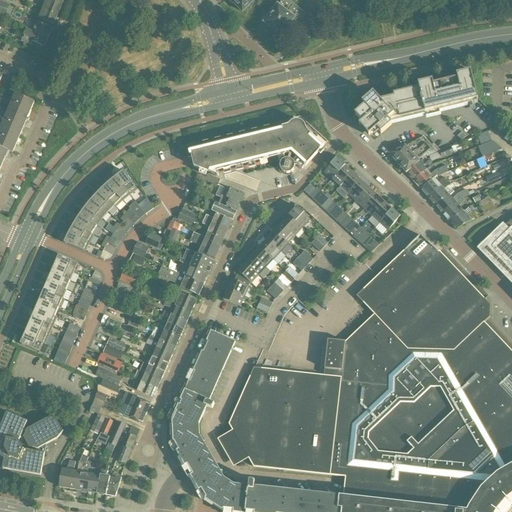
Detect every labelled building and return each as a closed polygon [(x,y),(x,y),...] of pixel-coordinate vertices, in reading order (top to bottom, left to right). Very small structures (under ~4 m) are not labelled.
[(44,4),(42,9),(58,15),(62,6),(47,0),(40,0),(40,2),(44,4)] [(233,4),(242,12),(253,1),(252,0),(229,0),(229,1),(232,4),(233,4)] [(272,12),(265,22),(266,23),(265,24),(265,25),(269,28),(271,28),(271,27),(281,34),(293,19),(298,23),(305,14),(286,0),(281,0),(280,2),(277,6),(276,7),(274,7),(272,10),(272,12)] [(9,6),(0,1),(0,13),(5,16),(9,6)] [(58,15),(42,9),(40,13),(36,11),(34,15),(35,17),(54,25),(58,15)] [(391,20),(402,26),(404,22),(394,15),(391,20)] [(39,37),(40,35),(48,39),(52,29),(36,22),(32,31),(27,29),(32,32),(32,34),(39,37)] [(27,29),(23,38),(21,42),(30,46),(32,42),(44,47),(48,39),(40,35),(39,37),(32,34),(32,32),(27,29)] [(355,115),(362,123),(359,126),(369,137),(377,130),(381,134),(392,125),(391,124),(425,116),(426,119),(441,115),(440,113),(468,106),(467,103),(478,100),(471,71),(456,75),(457,78),(433,84),(432,80),(418,84),(419,88),(393,94),(394,97),(379,100),(373,93),(362,103),(365,106),(355,115)] [(4,156),(3,157),(0,155),(0,150),(1,149),(5,150),(6,150),(13,153),(34,102),(18,95),(0,135),(0,169),(5,159),(7,160),(7,159),(4,156)] [(303,169),(307,165),(310,161),(312,163),(321,153),(319,151),(328,142),(300,116),(188,144),(194,167),(226,179),(224,175),(283,161),(282,162),(281,163),(280,164),(280,165),(280,166),(280,167),(280,168),(280,169),(281,170),(281,171),(282,172),(283,173),(284,173),(285,174),(286,174),(287,174),(288,174),(289,174),(290,174),(291,173),(292,172),(293,171),(294,170),(294,169),(294,168),(294,167),(294,166),(294,165),(294,164),(301,171),(303,169)] [(406,173),(418,162),(417,160),(426,156),(427,157),(437,152),(423,136),(389,154),(406,173)] [(454,154),(451,147),(439,152),(442,159),(454,154)] [(323,172),(332,180),(345,166),(337,158),(323,172)] [(495,172),(510,166),(507,160),(492,166),(495,172)] [(406,173),(413,181),(426,170),(418,162),(406,173)] [(353,173),(345,166),(332,180),(340,187),(353,173)] [(426,170),(413,181),(421,189),(433,178),(438,175),(438,176),(449,172),(446,166),(435,170),(430,175),(426,170)] [(501,171),(492,175),(495,181),(504,177),(509,175),(511,173),(508,167),(501,171)] [(123,171),(119,174),(115,178),(130,196),(137,190),(123,171)] [(220,180),(207,174),(206,177),(198,173),(196,178),(217,187),(220,180)] [(340,187),(348,195),(360,181),(353,173),(340,187)] [(130,196),(115,178),(107,184),(123,202),(130,196)] [(428,198),(447,181),(444,178),(437,184),(433,178),(421,189),(428,198)] [(368,188),(360,181),(348,195),(356,202),(368,188)] [(447,181),(428,198),(435,206),(447,195),(443,190),(450,184),(447,181)] [(123,202),(107,184),(99,192),(116,207),(123,202)] [(303,191),(309,196),(313,200),(321,191),(317,187),(315,189),(310,184),(303,191)] [(236,212),(243,195),(226,187),(226,189),(220,186),(216,196),(221,199),(219,204),(216,203),(212,212),(216,214),(232,221),(232,220),(232,221),(236,212)] [(356,202),(363,209),(376,195),(368,188),(356,202)] [(452,200),(447,195),(435,206),(442,214),(461,197),(462,197),(462,196),(464,198),(470,195),(467,190),(459,193),(452,200)] [(326,195),(321,191),(313,200),(317,204),(326,195)] [(99,192),(94,196),(92,199),(108,213),(114,206),(116,208),(116,207),(99,192)] [(478,194),(472,197),(475,204),(481,201),(478,194)] [(384,202),(376,195),(363,209),(371,216),(384,202)] [(461,197),(442,214),(449,222),(462,211),(458,207),(465,201),(462,197),(461,197)] [(489,197),(478,203),(484,214),(495,207),(489,197)] [(108,213),(92,199),(89,202),(85,207),(102,220),(105,216),(108,213)] [(144,203),(139,207),(146,214),(154,209),(148,200),(144,203)] [(325,211),(329,215),(337,206),(333,202),(325,211)] [(371,216),(379,224),(392,210),(384,202),(371,216)] [(138,205),(132,211),(140,219),(146,214),(139,207),(138,205)] [(341,210),(337,206),(329,215),(333,219),(341,210)] [(79,216),(97,227),(102,220),(85,207),(80,214),(79,216)] [(303,228),(310,220),(297,207),(289,216),(303,228)] [(189,212),(183,209),(182,209),(178,220),(191,226),(196,215),(189,212)] [(400,217),(392,210),(379,224),(387,231),(400,217)] [(456,229),(477,218),(471,212),(466,216),(462,211),(449,222),(456,229)] [(228,230),(232,221),(216,214),(214,219),(206,215),(204,220),(228,230)] [(79,216),(76,220),(74,224),(94,236),(94,235),(92,234),(97,227),(79,216)] [(289,216),(282,223),(296,236),(303,228),(289,216)] [(340,225),(345,229),(353,220),(349,216),(340,225)] [(477,248),(477,249),(478,249),(485,257),(486,258),(486,257),(493,265),(494,266),(502,274),(501,274),(502,275),(502,274),(510,282),(510,283),(511,283),(511,284),(511,219),(505,226),(503,224),(502,225),(503,225),(478,249),(477,248)] [(210,228),(208,232),(224,239),(228,230),(204,220),(202,224),(210,228)] [(357,224),(353,220),(345,229),(349,233),(357,224)] [(171,221),(169,227),(172,229),(176,230),(178,224),(171,221)] [(282,223),(274,231),(288,244),(296,236),(282,223)] [(74,224),(72,227),(68,233),(90,244),(94,236),(74,224)] [(192,237),(219,249),(224,239),(208,232),(204,231),(202,236),(194,233),(192,237)] [(274,231),(267,239),(281,252),(284,255),(290,247),(288,244),(274,231)] [(364,231),(356,240),(361,244),(369,235),(364,231)] [(484,235),(480,231),(471,239),(475,243),(484,235)] [(68,233),(64,243),(85,252),(90,244),(68,233)] [(162,239),(151,233),(150,233),(145,244),(157,249),(162,239)] [(319,235),(315,240),(324,248),(328,243),(319,235)] [(373,239),(369,235),(361,244),(365,248),(373,239)] [(251,377),(229,425),(233,430),(253,467),(345,478),(343,496),(343,500),(338,500),(337,510),(341,510),(340,511),(509,511),(510,511),(511,511),(511,399),(508,395),(505,392),(503,390),(502,388),(500,386),(511,374),(511,351),(484,322),(485,321),(488,319),(490,317),(490,305),(484,299),(440,252),(439,251),(438,252),(420,236),(415,240),(417,242),(412,246),(410,245),(404,251),(363,290),(356,296),(357,297),(358,298),(363,303),(374,315),(345,342),(328,340),(327,347),(324,376),(292,372),(289,372),(261,369),(261,371),(258,371),(255,370),(255,368),(251,377)] [(219,249),(192,237),(190,241),(202,246),(198,255),(214,261),(219,249)] [(274,260),(281,252),(267,239),(260,247),(274,260)] [(320,252),(324,248),(315,240),(311,244),(320,252)] [(138,243),(133,253),(135,254),(142,257),(144,258),(149,248),(140,244),(139,244),(138,243)] [(260,247),(252,255),(266,268),(274,260),(260,247)] [(210,271),(214,261),(187,249),(182,259),(210,271)] [(304,251),(300,255),(309,264),(313,259),(304,251)] [(135,254),(132,261),(138,264),(142,257),(135,254)] [(78,264),(59,255),(55,265),(74,273),(78,264)] [(259,276),(266,268),(252,255),(245,263),(259,276)] [(305,268),(309,264),(300,255),(296,260),(305,268)] [(203,285),(208,274),(182,263),(181,265),(180,265),(178,266),(177,270),(177,271),(178,273),(203,285)] [(237,271),(239,273),(239,272),(250,283),(251,284),(259,276),(245,263),(237,271)] [(51,273),(70,282),(74,273),(55,265),(51,273)] [(203,285),(178,273),(162,266),(158,275),(182,286),(181,288),(198,296),(203,285)] [(290,267),(286,271),(294,279),(298,275),(290,267)] [(138,277),(124,271),(119,281),(134,287),(138,277)] [(290,284),(294,279),(286,271),(282,276),(290,284)] [(248,287),(250,283),(239,272),(239,273),(234,280),(232,279),(223,300),(240,307),(249,287),(248,287)] [(47,282),(66,290),(70,282),(51,273),(47,282)] [(131,295),(134,287),(119,281),(116,289),(131,295)] [(174,293),(177,288),(163,281),(160,287),(174,293)] [(63,299),(66,290),(47,282),(43,291),(65,300),(63,299)] [(275,283),(271,287),(280,295),(284,291),(275,283)] [(276,300),(280,295),(271,287),(267,291),(276,300)] [(96,293),(85,288),(80,299),(86,301),(87,297),(93,300),(96,293)] [(133,298),(115,290),(112,298),(116,299),(129,306),(133,298)] [(61,309),(65,300),(43,291),(39,300),(61,309)] [(191,313),(197,300),(181,293),(180,296),(177,295),(175,299),(178,300),(175,306),(191,313)] [(261,298),(259,303),(270,308),(272,303),(261,298)] [(88,310),(91,303),(86,301),(80,299),(77,306),(88,310)] [(112,308),(131,317),(135,318),(138,310),(129,306),(116,299),(112,308)] [(61,309),(39,300),(36,309),(57,318),(57,317),(55,317),(59,309),(61,309)] [(187,322),(191,313),(175,306),(165,302),(163,306),(173,311),(171,315),(187,322)] [(268,314),(270,308),(259,303),(257,309),(268,314)] [(77,306),(74,313),(80,315),(85,317),(88,310),(77,306)] [(57,318),(36,309),(32,317),(53,327),(57,318)] [(187,322),(171,315),(164,312),(163,314),(158,316),(159,317),(158,319),(165,322),(183,330),(187,322)] [(28,326),(49,335),(53,327),(32,317),(28,326)] [(141,321),(135,318),(131,317),(128,324),(138,328),(141,321)] [(105,326),(118,331),(121,324),(108,319),(105,326)] [(164,332),(180,339),(183,330),(165,322),(163,326),(166,327),(164,332)] [(24,335),(46,344),(49,335),(28,326),(24,335)] [(180,339),(164,332),(159,329),(155,338),(176,347),(180,339)] [(222,480),(215,468),(209,459),(203,449),(197,437),(196,423),(204,405),(212,409),(214,404),(206,400),(232,340),(209,330),(205,341),(202,339),(197,349),(200,351),(192,370),(189,369),(184,379),(187,380),(183,391),(185,392),(182,400),(179,399),(174,410),(177,412),(173,421),(170,421),(172,442),(174,442),(179,450),(176,451),(182,461),(185,466),(187,465),(190,470),(193,474),(190,476),(193,481),(199,491),(201,489),(205,496),(206,497),(204,499),(223,511),(224,509),(233,510),(232,511),(246,511),(250,511),(340,511),(341,510),(337,510),(338,500),(310,496),(254,490),(254,481),(249,481),(248,489),(233,488),(222,480)] [(132,338),(124,334),(121,339),(130,343),(132,338)] [(24,335),(20,344),(39,353),(43,344),(45,345),(46,344),(24,335)] [(176,347),(155,338),(150,336),(148,340),(153,342),(151,346),(172,355),(176,347)] [(126,345),(109,338),(106,345),(123,353),(126,345)] [(106,346),(103,353),(121,360),(124,354),(106,346)] [(147,355),(150,356),(168,364),(172,355),(151,346),(147,355)] [(118,372),(122,363),(102,354),(98,363),(118,372)] [(151,360),(149,365),(165,372),(168,364),(150,356),(149,359),(151,360)] [(165,372),(149,365),(143,363),(139,371),(161,381),(165,372)] [(99,368),(95,376),(103,379),(118,386),(119,386),(122,378),(99,368)] [(139,371),(136,380),(157,389),(161,381),(139,371)] [(115,392),(118,386),(103,379),(100,385),(115,392)] [(132,388),(153,398),(157,389),(136,380),(132,388)] [(104,402),(107,396),(98,392),(95,398),(104,402)] [(123,404),(125,405),(146,414),(151,403),(133,395),(125,392),(120,403),(123,404)] [(98,414),(101,407),(93,404),(90,411),(98,414)] [(123,404),(118,414),(141,425),(146,414),(125,405),(123,404)] [(0,465),(3,467),(2,469),(41,476),(46,445),(57,439),(63,432),(56,418),(46,419),(27,430),(24,428),(27,422),(7,413),(0,428),(0,465)] [(90,431),(97,435),(106,418),(98,414),(90,431)] [(107,436),(113,421),(107,419),(100,433),(107,436)] [(115,446),(121,434),(122,432),(123,429),(125,425),(118,422),(108,443),(115,446)] [(131,446),(132,447),(139,430),(132,427),(131,428),(128,434),(131,435),(128,441),(126,440),(122,448),(117,460),(125,464),(131,450),(129,450),(131,446)] [(105,455),(116,458),(118,452),(107,448),(105,455)] [(69,489),(78,490),(81,473),(87,461),(88,457),(83,455),(80,462),(79,462),(77,471),(74,470),(72,472),(69,489)] [(72,472),(74,470),(75,461),(70,460),(66,469),(62,469),(61,475),(60,475),(59,478),(59,481),(60,481),(59,487),(69,489),(72,472)] [(81,473),(78,490),(88,492),(91,473),(92,468),(90,467),(91,462),(87,461),(81,473)] [(109,467),(106,467),(106,470),(101,469),(100,475),(97,494),(106,495),(110,476),(107,476),(107,473),(108,473),(109,467)] [(88,492),(97,494),(100,475),(101,469),(92,468),(91,473),(88,492)] [(116,478),(110,476),(106,495),(115,497),(121,478),(118,477),(116,478)]
